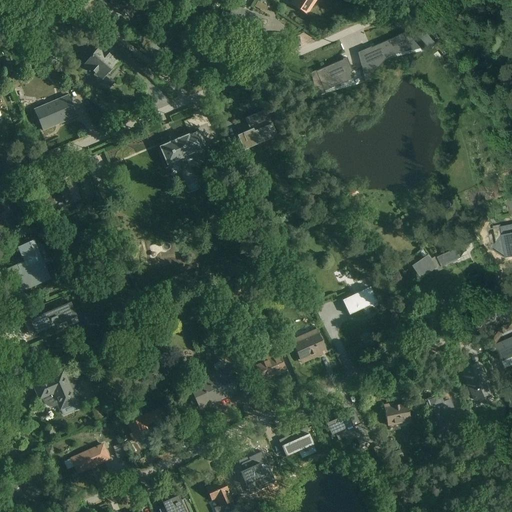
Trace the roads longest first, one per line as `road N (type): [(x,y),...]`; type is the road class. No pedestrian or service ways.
road 1 (residential): [(511,308),(58,511)]
road 2 (residential): [(191,100),(388,8)]
road 3 (residential): [(0,180),(191,100)]
road 4 (residential): [(191,100),(72,2)]
